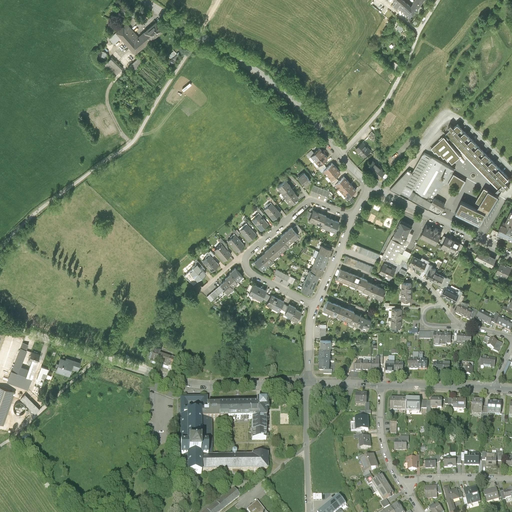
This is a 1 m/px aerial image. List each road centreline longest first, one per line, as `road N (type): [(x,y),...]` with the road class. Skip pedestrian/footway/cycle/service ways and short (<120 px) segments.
road 1 (tertiary): [(307,383),(194,384),(0,325)]
road 2 (track): [(200,34),(136,138),(43,205),(0,250)]
road 3 (tertiary): [(370,187),(289,94),(144,0)]
road 4 (residential): [(315,307),(251,272),(245,255),(310,201),(353,218)]
road 5 (tertiary): [(511,257),(370,187)]
road 6 (track): [(98,357),(0,446)]
road 7 (residential): [(307,383),(308,511)]
